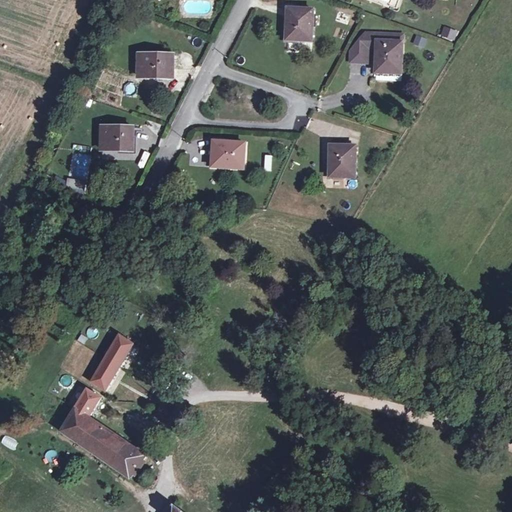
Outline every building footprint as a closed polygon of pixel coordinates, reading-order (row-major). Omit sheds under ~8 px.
[(388,0),(386,7),(385,9),(392,12),(396,1),(395,0),(388,0)] [(313,11),(288,10),(287,44),(312,45),(313,11)] [(452,38),(441,33),(438,41),(450,45),(452,38)] [(372,53),(372,79),(372,87),(395,88),(396,79),(397,47),(397,40),(359,39),(345,58),(344,68),(362,69),(363,54),(370,53),(372,53)] [(135,56),(135,78),(166,78),(166,56),(135,56)] [(95,127),(95,135),(95,144),(95,151),(130,151),(130,127),(95,127)] [(213,141),(208,167),(239,174),(244,148),(213,141)] [(349,151),(325,150),(324,183),(348,184),(349,151)] [(50,178),(63,186),(66,181),(52,174),(50,178)] [(67,179),(66,188),(87,191),(88,181),(67,179)] [(119,339),(92,383),(106,391),(133,348),(119,339)] [(130,481),(145,457),(90,420),(101,400),(88,393),(82,402),(74,416),(63,434),(130,481)]
